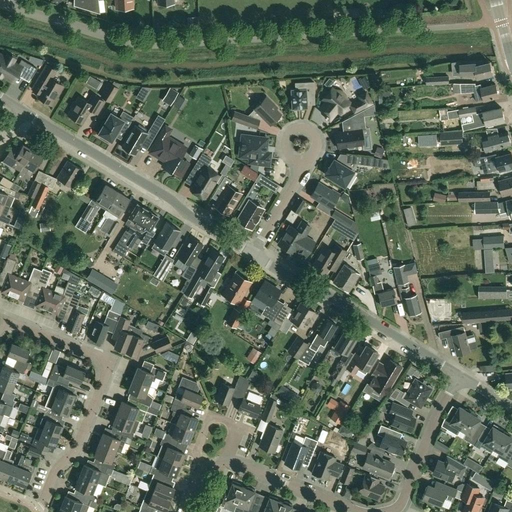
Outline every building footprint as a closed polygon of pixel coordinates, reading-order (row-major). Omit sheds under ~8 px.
[(73,0),(73,4),(100,12),(98,0),(73,0)] [(115,0),(116,8),(132,7),(131,0),(115,0)] [(0,53),(0,74),(2,75),(1,75),(2,76),(2,75),(12,81),(16,74),(18,70),(31,78),(37,68),(21,59),(18,65),(13,62),(15,59),(7,54),(5,57),(0,53)] [(461,74),(476,73),(477,78),(493,74),(490,62),(476,66),(475,63),(460,64),(461,74)] [(56,94),(57,95),(62,86),(51,79),(56,71),(46,65),(31,89),(38,93),(36,96),(50,105),(56,94)] [(427,84),(449,83),(448,74),(426,76),(427,84)] [(292,109),(307,108),(307,99),(315,99),(314,82),(305,82),(305,89),(291,90),(292,109)] [(484,100),(499,96),(496,84),(482,88),(481,84),(476,85),(475,82),(460,83),(461,93),(475,92),(476,95),(482,93),(484,100)] [(109,83),(101,96),(109,102),(117,88),(109,83)] [(325,102),(320,109),(325,114),(324,115),(330,120),(337,111),(340,114),(350,102),(344,97),(345,95),(339,91),(338,92),(331,87),(322,99),(325,102)] [(177,94),(169,89),(163,99),(171,104),(177,94)] [(371,103),(369,98),(366,92),(359,96),(361,100),(351,106),(354,112),(364,106),(364,107),(371,103)] [(104,101),(92,94),(88,101),(86,101),(78,97),(68,115),(82,123),(90,110),(97,114),(104,101)] [(234,111),(232,119),(256,127),(259,120),(258,120),(262,116),(270,125),(275,120),(276,120),(279,117),(279,115),(281,114),(276,109),(277,107),(266,96),(254,109),(247,116),(234,111)] [(487,125),(505,121),(502,107),(484,111),(484,112),(476,113),(475,106),(459,109),(446,111),(446,109),(438,110),(439,119),(447,118),(447,119),(471,115),(472,122),(460,124),(462,130),(487,125)] [(100,134),(99,136),(100,137),(107,141),(109,142),(109,140),(111,141),(120,127),(125,130),(133,117),(122,110),(118,117),(110,112),(98,133),(100,134)] [(353,130),(335,132),(338,148),(348,147),(350,149),(355,148),(356,146),(365,144),(363,129),(367,128),(363,110),(349,117),(352,123),(353,130)] [(137,126),(135,125),(121,147),(134,155),(145,137),(152,140),(159,127),(153,123),(147,132),(145,131),(146,129),(139,124),(137,126)] [(170,129),(165,126),(149,152),(165,161),(162,166),(180,177),(189,162),(180,158),(186,148),(166,136),(170,129)] [(462,131),(440,132),(441,145),(463,144),(462,131)] [(486,151),(511,144),(508,132),(499,134),(498,133),(488,135),(489,137),(484,138),(481,144),(482,150),(485,149),(486,151)] [(249,157),(249,162),(268,165),(270,152),(265,152),(267,138),(242,135),(239,156),(249,157)] [(12,146),(3,161),(20,171),(32,150),(22,144),(19,150),(12,146)] [(190,157),(196,160),(201,151),(196,148),(190,157)] [(28,180),(42,156),(32,150),(20,171),(18,174),(28,180)] [(189,174),(196,179),(190,189),(193,191),(193,192),(201,197),(202,196),(204,197),(204,198),(205,198),(219,175),(206,167),(211,159),(202,153),(189,174)] [(500,170),(511,166),(511,153),(494,158),(496,165),(498,164),(500,170)] [(354,164),(358,164),(372,166),(373,158),(345,154),(344,163),(341,164),(334,160),(329,168),(328,167),(325,172),(325,173),(325,174),(344,186),(355,168),(353,166),(354,164)] [(72,188),(83,171),(67,161),(56,178),(72,188)] [(258,174),(252,169),(247,176),(254,180),(258,174)] [(251,228),(263,209),(251,201),(261,184),(263,184),(266,186),(270,180),(259,173),(238,208),(242,211),(237,220),(241,222),(241,224),(242,225),(243,226),(245,227),(247,226),(251,228)] [(11,188),(15,182),(4,175),(1,181),(11,188)] [(227,186),(231,180),(224,176),(217,188),(223,192),(215,206),(228,214),(241,194),(227,186)] [(511,193),(511,176),(499,181),(503,196),(511,193)] [(40,183),(34,181),(27,195),(34,198),(40,183)] [(319,182),(310,196),(330,208),(339,194),(332,189),(331,190),(319,182)] [(40,183),(34,198),(30,205),(38,209),(48,187),(40,183)] [(95,201),(106,208),(117,191),(105,184),(95,201)] [(0,190),(0,202),(4,204),(10,206),(14,197),(18,198),(20,193),(5,186),(2,192),(0,190)] [(128,198),(117,191),(106,208),(102,215),(107,217),(109,217),(113,220),(106,231),(111,235),(119,223),(115,220),(118,215),(128,198)] [(477,192),(459,192),(459,201),(477,201),(477,192)] [(305,201),(298,197),(285,218),(292,222),(305,201)] [(476,213),(500,212),(500,213),(509,211),(511,218),(511,217),(511,199),(498,203),(497,202),(475,203),(476,213)] [(0,220),(3,222),(9,224),(11,218),(6,216),(10,206),(4,204),(0,202),(0,220)] [(88,204),(81,216),(86,219),(93,207),(88,204)] [(126,244),(147,210),(137,204),(128,217),(129,218),(125,223),(130,226),(127,231),(126,230),(113,251),(123,257),(129,246),(126,244)] [(403,210),(408,225),(415,223),(411,208),(403,210)] [(330,216),(349,227),(353,220),(335,209),(330,216)] [(149,230),(157,216),(147,210),(126,244),(129,246),(131,247),(140,232),(141,233),(146,230),(147,228),(149,230)] [(81,216),(75,226),(85,232),(91,222),(90,222),(86,219),(81,216)] [(44,230),(52,228),(50,222),(42,224),(44,230)] [(154,242),(155,243),(166,250),(167,251),(180,230),(166,222),(154,242)] [(289,226),(278,245),(282,247),(283,250),(286,252),(288,251),(293,254),(295,251),(305,257),(306,255),(308,255),(310,252),(309,250),(314,242),(304,236),(310,227),(301,222),(296,230),(289,226)] [(511,222),(502,223),(503,229),(509,228),(510,233),(511,233),(511,222)] [(353,239),(357,232),(350,228),(346,235),(353,239)] [(483,237),(484,249),(504,247),(503,235),(483,237)] [(193,257),(194,258),(202,244),(191,237),(183,250),(181,249),(176,257),(188,264),(189,265),(189,264),(193,257)] [(357,259),(364,257),(360,242),(353,244),(357,259)] [(323,246),(312,265),(325,273),(329,266),(335,270),(346,251),(335,244),(331,251),(323,246)] [(492,249),(484,250),(485,258),(493,257),(492,249)] [(212,250),(204,264),(202,263),(196,272),(210,280),(216,271),(215,270),(223,257),(212,250)] [(0,291),(12,296),(19,277),(10,274),(16,261),(7,257),(1,272),(0,273),(0,284),(3,286),(0,291)] [(404,265),(404,264),(393,267),(397,284),(408,282),(407,275),(417,273),(414,262),(404,265)] [(348,291),(359,273),(344,263),(332,282),(348,291)] [(379,263),(367,266),(374,294),(378,293),(381,305),(396,302),(393,288),(383,291),(381,281),(377,282),(376,275),(382,274),(379,263)] [(196,268),(189,264),(189,265),(188,264),(181,275),(188,280),(196,268)] [(153,275),(163,281),(168,270),(160,265),(153,275)] [(26,295),(31,297),(42,271),(41,271),(33,268),(28,281),(19,277),(12,296),(23,301),(26,295)] [(35,305),(46,310),(53,291),(45,287),(51,272),(42,268),(41,271),(42,271),(31,297),(37,299),(35,305)] [(222,294),(238,303),(250,282),(235,273),(222,294)] [(62,294),(53,291),(46,310),(58,314),(60,309),(65,311),(72,294),(73,294),(76,284),(68,281),(62,294)] [(281,326),(291,308),(275,298),(279,291),(264,281),(256,295),(268,302),(261,314),(281,326)] [(511,298),(511,282),(506,283),(506,290),(491,291),(491,298),(511,298)] [(208,298),(213,287),(207,284),(201,295),(208,298)] [(408,314),(421,311),(416,294),(410,295),(408,287),(398,289),(401,299),(404,299),(408,314)] [(104,291),(101,296),(114,304),(113,306),(121,310),(125,303),(104,291)] [(80,297),(73,294),(72,294),(65,311),(61,320),(67,322),(65,328),(77,333),(84,314),(75,310),(80,297)] [(317,314),(315,313),(315,312),(300,303),(290,319),(305,328),(309,321),(312,323),(317,314)] [(235,308),(227,322),(237,327),(244,313),(235,308)] [(471,321),(505,318),(504,310),(470,313),(471,321)] [(113,333),(115,328),(118,320),(106,316),(103,324),(95,321),(89,337),(102,342),(107,330),(113,333)] [(135,327),(128,324),(130,320),(119,316),(118,320),(115,328),(113,333),(111,337),(116,340),(113,347),(125,351),(132,334),(135,327)] [(323,346),(327,339),(328,340),(337,325),(326,319),(309,347),(315,350),(319,343),(323,346)] [(458,354),(470,351),(464,326),(439,333),(441,339),(447,337),(448,343),(454,341),(458,354)] [(135,327),(132,334),(125,351),(136,356),(142,342),(146,343),(149,336),(141,333),(142,330),(135,327)] [(346,354),(356,337),(344,330),(334,346),(333,345),(330,349),(331,353),(334,355),(338,354),(340,351),(346,354)] [(156,352),(171,346),(167,336),(152,342),(156,352)] [(286,352),(298,359),(307,344),(296,336),(286,352)] [(15,364),(25,368),(26,368),(28,363),(24,361),(29,350),(12,343),(7,354),(17,358),(15,364)] [(378,353),(366,345),(360,355),(354,352),(347,364),(346,367),(355,372),(357,369),(365,374),(378,353)] [(247,355),(254,362),(264,353),(257,346),(247,355)] [(387,384),(390,386),(401,367),(389,359),(385,366),(379,362),(373,372),(375,374),(369,385),(382,393),(387,384)] [(338,379),(346,367),(347,364),(340,360),(331,375),(338,379)] [(3,366),(0,372),(0,376),(15,382),(17,377),(24,380),(27,374),(24,373),(25,368),(15,364),(14,364),(12,369),(3,366)] [(49,378),(56,381),(57,381),(67,385),(70,379),(79,383),(84,371),(67,364),(65,368),(54,364),(49,378)] [(162,381),(166,372),(152,366),(150,372),(137,367),(132,379),(149,385),(151,381),(154,382),(155,378),(162,381)] [(235,386),(240,388),(244,378),(239,375),(235,386)] [(11,393),(15,382),(0,376),(0,388),(4,390),(2,396),(13,400),(15,394),(11,393)] [(172,403),(180,407),(185,409),(187,403),(197,407),(202,395),(196,393),(199,387),(196,382),(182,376),(178,386),(184,389),(182,394),(177,392),(172,403)] [(245,392),(250,381),(244,378),(240,388),(240,390),(245,392)] [(146,392),(149,385),(132,379),(128,391),(141,396),(138,402),(148,406),(149,406),(153,398),(146,392)] [(427,386),(415,379),(407,393),(404,391),(402,396),(420,406),(427,394),(429,395),(433,388),(428,385),(427,386)] [(57,381),(56,381),(50,396),(71,405),(71,404),(74,405),(77,396),(75,395),(75,394),(66,391),(68,385),(67,385),(57,381)] [(228,404),(234,388),(221,383),(215,399),(228,404)] [(300,397),(282,386),(277,394),(295,405),(300,397)] [(395,398),(399,391),(395,388),(390,396),(395,398)] [(268,422),(278,398),(271,394),(261,419),(268,422)] [(15,401),(13,400),(2,396),(0,399),(0,412),(2,414),(6,404),(13,406),(15,401)] [(67,415),(71,405),(50,396),(46,407),(38,403),(35,409),(44,412),(47,413),(49,408),(67,415)] [(259,404),(243,398),(238,411),(254,417),(259,404)] [(142,415),(144,410),(121,401),(117,413),(134,420),(137,413),(142,415)] [(348,406),(340,402),(330,418),(338,423),(348,406)] [(410,416),(412,410),(392,402),(388,413),(394,416),(391,423),(410,431),(415,418),(410,416)] [(180,407),(172,403),(170,409),(173,410),(171,414),(178,418),(176,424),(172,422),(172,423),(193,431),(198,420),(178,412),(180,407)] [(159,410),(149,406),(148,406),(146,411),(156,415),(159,410)] [(442,425),(450,430),(457,435),(461,429),(471,412),(460,406),(454,416),(449,412),(445,419),(442,425)] [(9,416),(2,414),(0,412),(0,431),(2,432),(9,416)] [(44,425),(42,430),(59,436),(63,426),(53,422),(55,416),(47,413),(44,412),(40,423),(44,425)] [(464,439),(474,445),(481,433),(475,429),(481,419),(471,412),(461,429),(466,432),(464,439)] [(134,420),(117,413),(112,424),(122,428),(120,433),(126,436),(131,438),(133,432),(134,433),(139,421),(134,420)] [(306,425),(313,427),(316,420),(308,418),(306,425)] [(189,442),(193,431),(172,423),(168,434),(165,433),(163,438),(163,439),(177,444),(179,439),(189,442)] [(274,452),(283,430),(267,424),(259,446),(274,452)] [(380,446),(401,454),(406,441),(390,435),(393,429),(381,424),(377,434),(383,437),(380,446)] [(484,442),(494,448),(504,432),(493,426),(487,436),(481,432),(481,433),(474,445),(480,449),(484,442)] [(59,436),(42,430),(38,428),(32,444),(48,450),(50,445),(54,446),(59,436)] [(10,435),(12,436),(17,438),(20,432),(13,429),(10,435)] [(102,433),(98,444),(115,451),(120,440),(123,441),(126,436),(120,433),(115,431),(112,437),(102,433)] [(498,456),(508,462),(511,455),(511,449),(509,448),(511,442),(511,436),(504,432),(494,448),(500,452),(498,456)] [(301,445),(293,442),(285,463),(299,468),(305,454),(311,456),(317,441),(305,436),(301,445)] [(159,456),(162,458),(180,465),(184,453),(175,449),(177,444),(163,439),(163,438),(162,438),(160,444),(161,444),(157,456),(159,456)] [(364,456),(367,446),(354,441),(350,451),(364,456)] [(115,464),(111,462),(115,451),(98,444),(93,456),(103,460),(101,465),(112,469),(115,464)] [(41,450),(30,446),(28,451),(39,456),(41,450)] [(6,449),(5,452),(0,465),(0,476),(6,479),(8,474),(12,464),(13,460),(8,458),(11,451),(6,449)] [(320,451),(312,473),(327,479),(329,473),(338,477),(343,465),(334,461),(336,457),(320,451)] [(370,469),(368,474),(373,476),(376,477),(378,473),(387,476),(388,474),(391,476),(395,466),(392,465),(393,463),(368,453),(363,466),(370,469)] [(180,465),(162,458),(159,456),(154,468),(152,467),(150,472),(153,474),(153,473),(163,478),(163,477),(165,472),(175,476),(180,465)] [(6,479),(15,483),(23,462),(24,459),(20,457),(17,466),(12,464),(8,474),(6,479)] [(23,462),(15,483),(25,486),(28,479),(30,479),(35,466),(28,464),(30,460),(25,458),(24,459),(23,462)] [(462,475),(466,465),(454,458),(452,465),(438,460),(433,473),(452,480),(455,472),(462,475)] [(141,462),(139,468),(150,472),(152,467),(152,466),(141,462)] [(84,464),(79,476),(96,483),(101,471),(110,475),(112,469),(101,465),(96,463),(93,468),(84,464)] [(340,480),(347,483),(353,468),(346,465),(340,480)] [(112,469),(110,475),(114,476),(113,479),(128,485),(131,477),(112,469)] [(155,486),(152,493),(170,500),(174,488),(162,483),(164,478),(163,477),(163,478),(153,473),(153,474),(149,484),(155,486)] [(364,478),(358,492),(378,499),(384,486),(378,483),(380,479),(376,477),(373,476),(368,474),(366,473),(364,478)] [(92,494),(96,483),(79,476),(75,487),(84,491),(82,496),(83,496),(90,500),(93,501),(96,495),(92,494)] [(221,487),(215,504),(226,509),(229,501),(236,504),(243,487),(240,485),(240,484),(232,481),(228,490),(221,487)] [(434,487),(429,485),(423,498),(442,505),(445,498),(452,501),(457,489),(437,481),(434,487)] [(487,487),(493,490),(495,483),(490,481),(487,487)] [(478,511),(484,498),(477,495),(479,488),(467,483),(462,498),(468,500),(462,511),(478,511)] [(246,488),(243,487),(236,504),(234,510),(235,511),(234,511),(241,511),(242,511),(245,511),(254,511),(258,504),(251,501),(255,490),(247,486),(246,488)] [(149,499),(144,497),(140,507),(151,511),(153,506),(165,511),(170,500),(152,493),(149,499)] [(75,500),(65,496),(60,507),(72,511),(85,511),(90,500),(83,496),(82,496),(77,494),(75,500)] [(277,500),(278,498),(269,495),(265,507),(258,504),(254,511),(276,511),(280,501),(277,500)] [(511,511),(511,500),(507,499),(504,506),(493,502),(489,511),(511,511)] [(289,511),(292,504),(284,501),(284,503),(280,501),(276,511),(289,511)]
